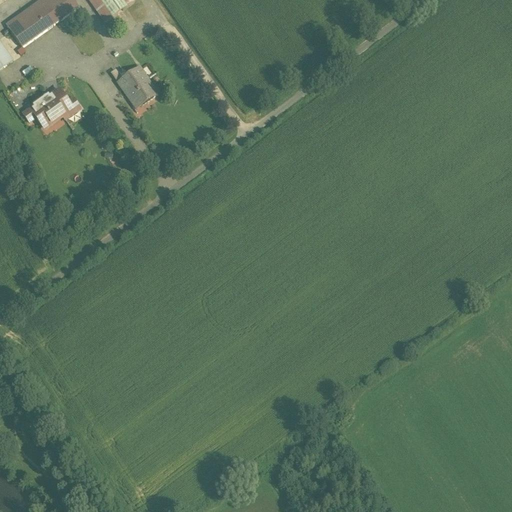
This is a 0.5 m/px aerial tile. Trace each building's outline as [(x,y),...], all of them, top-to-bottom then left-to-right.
[(80,9),(73,0),(43,0),(8,25),(24,48),(80,9)] [(135,3),(133,0),(87,0),(105,24),(135,3)] [(0,73),(15,63),(0,41),(0,73)] [(24,56),(30,53),(27,48),(21,51),(24,56)] [(160,95),(141,67),(117,84),(136,112),(160,95)] [(44,138),(79,114),(70,100),(64,104),(56,93),(20,118),(27,128),(34,123),(44,138)]
